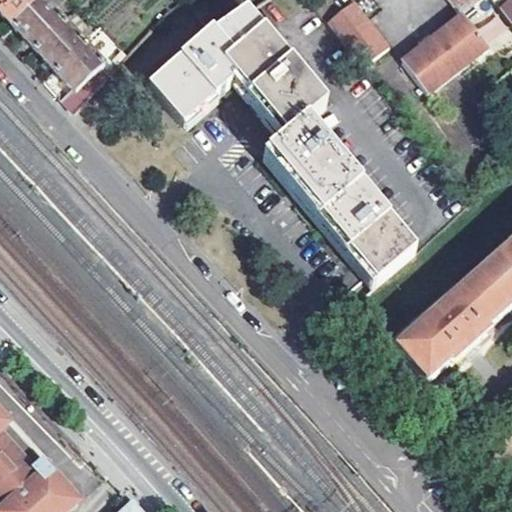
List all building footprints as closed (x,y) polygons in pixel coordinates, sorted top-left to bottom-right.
[(0,0),(7,8),(3,12),(17,27),(46,1),(44,0),(0,0)] [(451,0),(464,17),(485,0),(451,0)] [(46,1),(17,27),(27,38),(38,50),(66,23),(46,1)] [(511,2),(502,10),(511,22),(511,2)] [(272,46),(264,52),(256,43),(264,37),(247,17),(228,32),(207,3),(195,12),(211,35),(180,62),(186,69),(176,77),(170,70),(149,88),(183,128),(204,109),(198,101),(207,93),(214,100),(236,82),(260,111),(268,105),(276,115),(269,121),(288,144),(267,161),(296,194),(303,188),(312,198),(304,204),(352,259),(359,253),(367,263),(360,269),(369,279),(383,265),(393,276),(416,255),(399,235),(391,242),(383,232),(391,225),(344,170),(336,177),(327,167),(336,159),(308,127),(326,111),(307,88),(300,95),(292,85),(299,79),(272,46)] [(328,27),(363,72),(389,51),(354,6),(328,27)] [(405,63),(431,96),(490,50),(464,17),(429,44),(405,63)] [(66,23),(38,50),(46,59),(58,72),(87,45),(66,23)] [(272,46),(264,37),(256,43),(264,52),(272,46)] [(87,45),(58,72),(77,93),(73,97),(70,95),(65,101),(77,114),(111,78),(104,72),(108,68),(87,45)] [(186,69),(180,62),(170,70),(176,77),(186,69)] [(307,88),(299,79),(292,85),(300,95),(307,88)] [(491,94),(500,105),(511,95),(511,80),(511,79),(491,94)] [(198,101),(204,109),(210,104),(214,100),(207,93),(198,101)] [(268,105),(260,111),(264,115),(269,121),(276,115),(268,105)] [(344,170),(336,159),(327,167),(336,177),(344,170)] [(303,188),(296,194),(300,199),(304,204),(312,198),(303,188)] [(391,242),(399,235),(391,225),(383,232),(391,242)] [(511,252),(399,354),(429,386),(463,355),(467,359),(472,354),(478,349),(475,345),(511,311),(511,252)] [(359,253),(352,259),(357,265),(360,269),(367,263),(359,253)] [(378,290),(393,276),(383,265),(369,279),(378,290)] [(0,511),(69,511),(83,500),(0,404),(0,511)]
